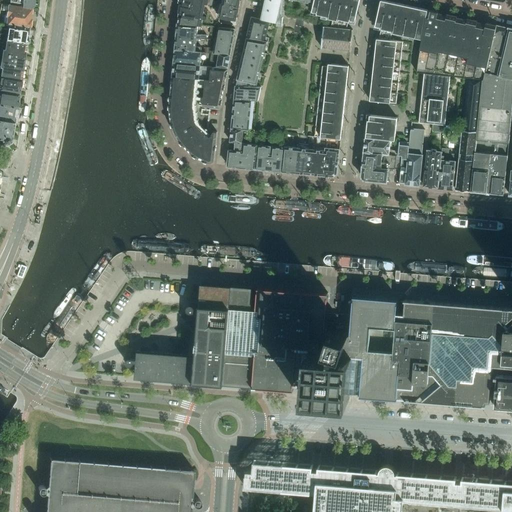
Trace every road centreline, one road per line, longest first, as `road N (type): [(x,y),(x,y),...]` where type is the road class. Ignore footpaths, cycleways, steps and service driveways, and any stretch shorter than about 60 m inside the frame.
road 1 (residential): [(511,296),(136,266)]
road 2 (tertiary): [(249,422),(312,418),(511,433)]
road 3 (secondary): [(0,366),(67,401),(182,418),(207,430)]
road 4 (unclassified): [(219,173),(182,156),(163,125),(170,0)]
road 5 (residential): [(347,186),(372,0)]
road 6 (residential): [(219,173),(246,0)]
road 7 (secondary): [(34,170),(62,0)]
road 8 (secondary): [(214,411),(47,380)]
road 9 (unclassified): [(511,203),(347,186)]
road 10 (unclassified): [(136,266),(122,270),(50,373)]
road 11 (unclassified): [(347,186),(219,173)]
